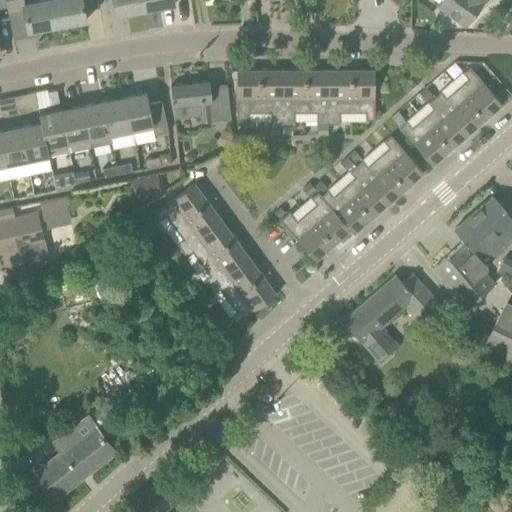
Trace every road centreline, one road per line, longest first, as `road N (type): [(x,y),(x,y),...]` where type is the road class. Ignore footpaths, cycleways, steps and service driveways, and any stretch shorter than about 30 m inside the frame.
road 1 (residential): [(87,511),(511,134)]
road 2 (residential): [(0,77),(154,44),(240,38),(511,47)]
